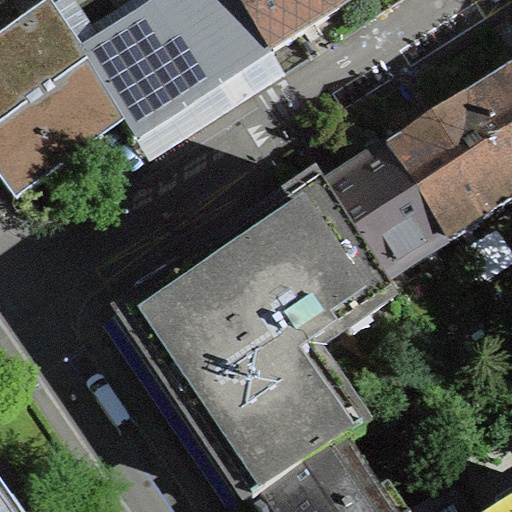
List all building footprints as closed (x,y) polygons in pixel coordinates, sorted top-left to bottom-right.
[(14,0),(0,9),(0,177),(16,201),(102,139),(100,136),(121,121),(134,142),(176,116),(257,64),(269,84),(283,75),(271,54),(236,0),(14,0)] [(354,0),(236,0),(271,54),(354,0)] [(511,200),(511,82),(507,74),(387,151),(387,152),(439,233),(477,209),(483,219),(511,200)] [(402,257),(439,233),(387,152),(325,191),(384,283),(408,267),(402,257)] [(126,323),(252,507),(344,449),(362,438),(307,358),(393,299),(383,283),(384,283),(325,191),(324,192),(322,188),(265,227),(126,323)] [(387,511),(344,449),(252,507),(255,511),(387,511)] [(0,511),(12,511),(0,493),(0,511)] [(464,511),(453,493),(421,511),(464,511)]
